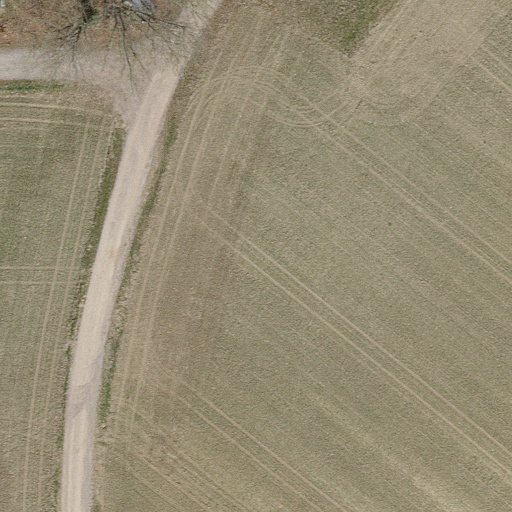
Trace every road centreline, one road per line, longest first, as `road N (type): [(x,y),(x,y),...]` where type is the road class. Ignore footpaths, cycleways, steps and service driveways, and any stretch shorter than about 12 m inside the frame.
road 1 (track): [(77,511),(110,266),(177,41)]
road 2 (track): [(177,41),(0,63)]
